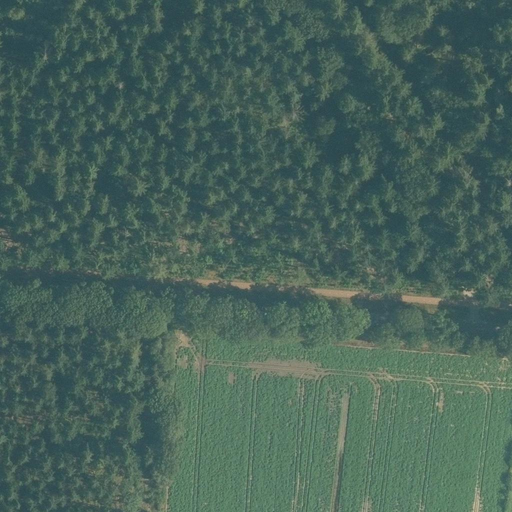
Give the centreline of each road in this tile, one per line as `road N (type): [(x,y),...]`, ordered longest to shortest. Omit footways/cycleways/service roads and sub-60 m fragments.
road 1 (secondary): [(511,330),(0,290)]
road 2 (track): [(511,350),(180,323)]
road 3 (track): [(378,139),(473,303),(474,327)]
road 4 (track): [(305,0),(378,139)]
road 5 (track): [(378,139),(511,95)]
